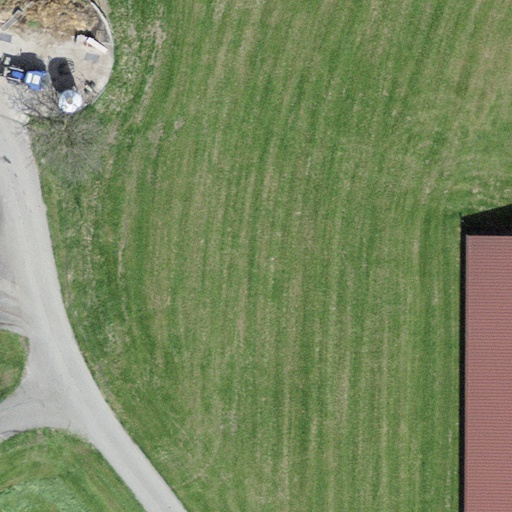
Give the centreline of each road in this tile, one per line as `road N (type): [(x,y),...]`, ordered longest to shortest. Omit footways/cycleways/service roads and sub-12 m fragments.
road 1 (unclassified): [(0,164),(11,172),(37,344),(65,379)]
road 2 (track): [(166,511),(65,379)]
